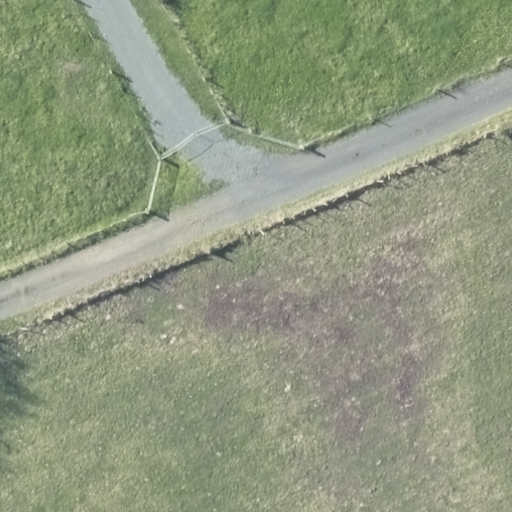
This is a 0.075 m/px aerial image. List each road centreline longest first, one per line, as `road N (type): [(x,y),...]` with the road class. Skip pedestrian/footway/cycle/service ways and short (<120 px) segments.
road 1 (track): [(111,0),(207,167),(278,190),(511,96)]
road 2 (track): [(0,302),(278,190)]
